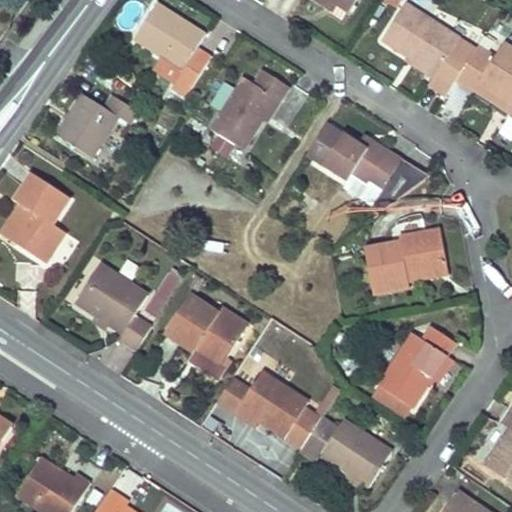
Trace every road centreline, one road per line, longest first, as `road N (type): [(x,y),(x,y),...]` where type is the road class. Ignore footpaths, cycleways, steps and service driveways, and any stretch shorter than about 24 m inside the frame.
road 1 (residential): [(229,0),(464,154),(485,199),(501,358),(391,511)]
road 2 (tertiary): [(0,328),(278,511)]
